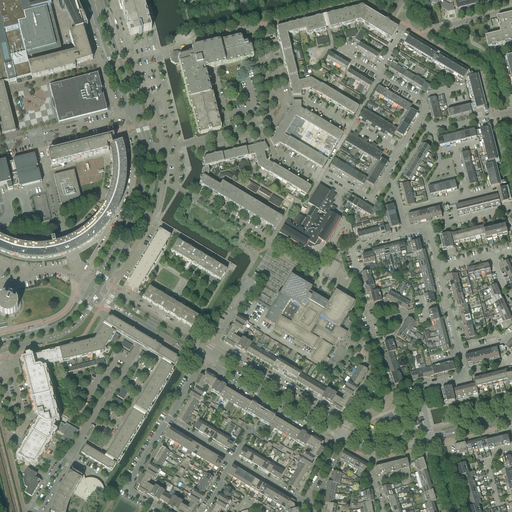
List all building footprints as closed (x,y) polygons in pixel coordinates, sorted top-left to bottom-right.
[(0,0),(0,123),(0,124),(1,126),(2,132),(3,135),(4,135),(8,134),(10,133),(16,132),(15,131),(14,124),(11,115),(10,109),(8,101),(4,88),(3,83),(8,82),(8,83),(9,83),(9,81),(5,67),(6,66),(6,67),(7,67),(7,68),(8,68),(9,68),(10,68),(10,67),(10,66),(11,66),(10,65),(12,65),(15,80),(16,81),(16,80),(31,76),(28,64),(27,58),(27,57),(61,49),(60,48),(57,34),(57,33),(56,30),(56,29),(55,28),(54,22),(54,21),(53,20),(53,19),(53,18),(50,7),(48,0),(0,0)] [(60,0),(62,3),(61,3),(64,10),(65,9),(68,14),(71,21),(73,26),(74,28),(73,28),(73,30),(70,31),(71,33),(82,30),(83,29),(82,29),(87,26),(85,22),(82,18),(79,11),(73,0),(60,0)] [(117,0),(119,5),(121,4),(125,18),(126,18),(127,22),(126,22),(130,36),(138,33),(137,28),(138,28),(140,34),(141,34),(142,34),(142,33),(140,27),(141,27),(143,32),(151,30),(149,23),(147,23),(147,21),(149,20),(147,16),(146,16),(145,12),(146,12),(142,0),(117,0)] [(428,0),(438,5),(440,1),(443,2),(440,7),(448,12),(455,10),(453,5),(457,5),(458,9),(479,4),(477,0),(481,0),(481,1),(485,0),(428,0)] [(358,7),(347,10),(346,10),(349,23),(359,21),(362,6),(358,7)] [(365,8),(362,6),(359,21),(360,21),(370,27),(376,15),(364,8),(365,8)] [(343,11),(334,13),(330,14),(326,15),(330,28),(349,23),(346,10),(343,11)] [(499,27),(500,31),(511,28),(511,26),(511,25),(511,20),(510,14),(497,17),(498,22),(499,22),(501,26),(499,27)] [(388,22),(389,22),(388,21),(387,20),(386,20),(385,21),(376,15),(370,27),(391,40),(398,28),(388,22)] [(322,16),(319,17),(315,18),(306,21),(305,20),(303,21),(305,30),(307,34),(326,29),(322,16)] [(296,23),(292,24),(292,23),(288,24),(288,25),(285,26),(287,34),(305,30),(303,21),(301,21),(302,22),(298,22),(295,22),(296,23)] [(288,37),(287,34),(285,26),(276,28),(279,39),(278,39),(279,42),(280,41),(282,52),(291,50),(288,37)] [(511,28),(500,31),(501,33),(499,34),(502,45),(506,44),(506,43),(510,41),(511,43),(511,42),(511,28)] [(356,29),(345,32),(346,39),(355,37),(357,34),(356,29)] [(362,29),(360,30),(376,39),(377,38),(362,29)] [(82,30),(71,33),(68,34),(69,37),(74,53),(32,64),(28,64),(31,76),(32,79),(75,68),(75,65),(92,60),(82,30)] [(360,31),(355,39),(360,42),(365,34),(360,31)] [(342,32),(331,35),(333,42),(344,39),(342,32)] [(468,70),(443,55),(409,35),(408,34),(405,33),(404,35),(408,37),(403,44),(408,47),(407,49),(412,52),(413,50),(417,53),(416,54),(422,57),(422,56),(427,58),(426,60),(434,65),(435,63),(439,66),(438,67),(443,70),(444,69),(448,71),(447,73),(452,76),(453,74),(457,77),(457,78),(462,81),(468,70)] [(486,37),(489,48),(493,47),(493,46),(497,45),(498,46),(502,45),(499,34),(494,35),(494,34),(491,35),(491,36),(486,37)] [(316,39),(317,46),(329,43),(327,36),(316,39)] [(220,126),(212,94),(211,94),(205,73),(205,69),(251,58),(250,56),(253,56),(251,47),(252,47),(251,40),(250,41),(249,37),(248,37),(238,39),(238,37),(191,49),(191,50),(190,50),(189,52),(187,51),(182,52),(181,54),(177,51),(172,53),(170,57),(171,62),(175,64),(180,63),(191,107),(192,107),(198,132),(200,131),(200,134),(209,132),(209,133),(210,134),(212,134),(211,132),(220,130),(219,126),(220,126)] [(377,38),(376,40),(387,46),(388,44),(384,42),(377,38)] [(356,50),(360,53),(365,45),(360,42),(356,50)] [(365,45),(360,53),(365,56),(370,48),(365,45)] [(370,48),(365,56),(370,59),(375,51),(370,48)] [(297,74),(291,50),(282,52),(285,63),(284,63),(285,66),(286,65),(288,76),(297,74)] [(327,59),(331,61),(336,54),(331,51),(327,59)] [(375,51),(370,59),(375,62),(379,54),(375,51)] [(341,56),(336,54),(331,61),(336,64),(341,56)] [(345,59),(341,56),(336,64),(341,67),(345,59)] [(350,62),(345,59),(341,67),(346,70),(350,62)] [(388,70),(393,73),(397,65),(395,63),(396,62),(394,61),(394,60),(388,70)] [(397,65),(393,73),(397,75),(402,68),(397,65)] [(345,75),(350,78),(355,70),(350,67),(345,75)] [(402,68),(397,75),(402,78),(407,70),(402,68)] [(360,73),(355,70),(350,78),(355,81),(360,73)] [(407,70),(402,78),(407,81),(411,73),(407,70)] [(364,76),(360,73),(355,81),(360,84),(364,76)] [(411,73),(407,81),(411,84),(416,76),(411,73)] [(97,74),(50,86),(53,99),(52,100),(52,101),(52,103),(52,105),(53,107),(54,109),(54,110),(55,110),(56,111),(59,123),(107,111),(103,96),(102,96),(100,90),(101,89),(97,74)] [(301,90),(299,81),(297,74),(288,76),(291,87),(290,87),(291,89),(292,89),(293,93),(293,95),(301,95),(301,90)] [(472,104),(470,105),(469,105),(470,109),(470,111),(471,111),(483,108),(484,109),(484,112),(487,111),(486,108),(484,98),(482,89),(480,83),(479,78),(478,75),(466,78),(467,84),(469,83),(470,88),(468,89),(470,94),(471,94),(473,99),(471,99),(472,104)] [(369,78),(364,76),(360,84),(364,86),(369,78)] [(416,76),(411,84),(416,87),(421,79),(416,76)] [(311,78),(299,81),(301,90),(309,88),(316,93),(321,85),(311,78)] [(374,81),(369,78),(364,86),(369,89),(374,81)] [(421,79),(416,87),(421,89),(425,81),(421,79)] [(425,81),(421,89),(425,92),(430,84),(425,81)] [(374,92),(379,95),(384,87),(379,84),(374,92)] [(321,85),(316,93),(325,98),(330,90),(321,85)] [(389,90),(384,87),(379,95),(384,98),(389,90)] [(330,90),(325,98),(335,104),(340,95),(330,90)] [(393,93),(389,90),(384,98),(388,101),(393,93)] [(398,96),(393,93),(388,101),(393,104),(398,96)] [(340,95),(335,104),(344,109),(349,101),(340,95)] [(402,98),(398,96),(393,104),(398,106),(402,98)] [(407,101),(402,98),(398,106),(402,109),(407,101)] [(288,112),(282,121),(290,126),(296,117),(300,119),(305,111),(301,108),(301,101),(292,101),(292,105),(289,109),(288,111),(288,112)] [(349,101),(344,109),(354,115),(359,107),(349,101)] [(407,101),(402,109),(406,111),(407,112),(408,111),(409,109),(409,108),(410,108),(412,104),(411,103),(407,101)] [(409,109),(410,108),(409,108),(409,109),(408,111),(407,112),(406,113),(411,116),(414,118),(417,113),(409,109)] [(366,121),(369,123),(374,115),(364,109),(359,117),(362,119),(360,123),(364,126),(366,121)] [(453,109),(447,111),(447,110),(445,111),(446,117),(449,116),(450,120),(455,118),(453,109)] [(315,117),(305,111),(300,119),(310,125),(315,117)] [(411,116),(406,113),(403,118),(411,123),(414,118),(411,116)] [(383,121),(374,115),(369,123),(371,125),(369,129),(373,131),(375,127),(378,129),(383,121)] [(310,125),(300,119),(296,117),(290,126),(285,135),(289,138),(299,143),(308,149),(318,155),(327,160),(334,147),(337,143),(338,142),(329,136),(319,131),(310,125)] [(324,122),(315,117),(310,125),(319,131),(324,122)] [(411,123),(403,118),(401,123),(408,128),(411,123)] [(280,143),(284,146),(289,138),(285,135),(290,126),(282,121),(277,131),(276,130),(275,132),(276,133),(273,138),(270,139),(274,147),(280,143)] [(392,126),(383,121),(378,129),(381,130),(378,134),(382,137),(385,133),(387,134),(392,126)] [(334,128),(324,122),(319,131),(329,136),(334,128)] [(408,128),(401,123),(398,127),(406,132),(408,128)] [(488,128),(477,131),(476,131),(475,132),(476,134),(477,137),(478,137),(480,137),(482,142),(483,141),(484,146),(483,147),(484,152),(486,152),(487,157),(485,157),(488,166),(486,166),(487,171),(485,172),(487,178),(489,177),(490,182),(488,182),(489,188),(503,185),(503,184),(506,184),(506,181),(502,182),(501,182),(497,164),(500,163),(496,147),(491,128),(490,123),(487,124),(488,128)] [(396,128),(392,126),(387,134),(390,136),(391,136),(392,137),(393,136),(394,133),(395,132),(396,130),(397,129),(396,128)] [(406,132),(398,127),(397,129),(396,130),(395,132),(394,133),(395,132),(403,137),(406,132)] [(343,133),(334,128),(329,136),(338,142),(343,133)] [(345,142),(354,148),(359,140),(356,138),(359,134),(355,131),(352,136),(349,134),(345,142)] [(64,163),(108,152),(108,150),(110,149),(110,151),(111,151),(112,153),(111,154),(112,164),(109,164),(110,167),(113,167),(112,177),(109,177),(109,180),(112,180),(110,190),(107,189),(106,192),(109,193),(108,196),(107,198),(118,203),(119,201),(120,197),(121,194),(123,188),(124,182),(124,179),(125,173),(125,167),(125,164),(124,157),(123,151),(122,148),(120,142),(114,144),(113,139),(114,139),(113,136),(107,138),(108,139),(105,140),(48,154),(52,170),(65,167),(64,163)] [(362,141),(359,140),(354,148),(363,153),(368,145),(366,144),(368,139),(364,137),(362,141)] [(299,143),(289,138),(284,146),(294,152),(299,143)] [(268,150),(264,142),(263,143),(259,144),(256,144),(256,145),(245,148),(247,156),(255,154),(264,152),(268,150)] [(308,149),(299,143),(294,152),(303,157),(308,149)] [(371,147),(368,145),(363,153),(373,159),(377,151),(375,149),(377,145),(373,143),(371,147)] [(423,143),(420,148),(428,153),(429,150),(431,151),(432,149),(423,143)] [(247,156),(245,148),(235,150),(232,150),(232,151),(221,154),(223,162),(247,156)] [(420,148),(417,152),(425,157),(428,153),(420,148)] [(318,155),(308,149),(303,157),(313,163),(318,155)] [(377,151),(373,159),(376,161),(377,161),(378,160),(379,159),(379,158),(380,157),(382,154),(381,153),(377,151)] [(273,164),(266,160),(264,152),(255,154),(258,166),(268,172),(273,164)] [(417,152),(414,157),(422,162),(425,157),(417,152)] [(0,186),(7,185),(8,190),(12,189),(42,182),(35,154),(0,163),(0,186)] [(223,162),(221,154),(216,155),(216,154),(213,155),(213,156),(203,158),(205,167),(208,166),(223,162)] [(327,160),(318,155),(313,163),(322,168),(327,160)] [(380,158),(380,157),(379,158),(379,159),(378,160),(377,161),(376,163),(381,166),(384,168),(387,163),(380,158)] [(414,157),(411,162),(419,166),(422,162),(414,157)] [(330,167),(335,170),(339,162),(334,159),(330,167)] [(239,171),(250,168),(249,162),(238,164),(239,171)] [(339,162),(335,170),(339,173),(344,165),(339,162)] [(411,162),(409,166),(417,171),(419,166),(411,162)] [(381,166),(376,163),(374,168),(379,171),(382,172),(384,168),(381,166)] [(278,178),(283,170),(273,164),(268,172),(278,178)] [(344,165),(339,173),(344,175),(349,167),(344,165)] [(409,166),(406,171),(414,176),(417,171),(409,166)] [(349,167),(344,175),(348,178),(353,170),(349,167)] [(379,171),(374,168),(371,172),(376,175),(379,177),(382,172),(379,171)] [(354,169),(353,170),(348,178),(353,181),(358,173),(355,171),(356,170),(354,169)] [(287,184),(292,176),(283,170),(278,178),(287,184)] [(81,199),(74,171),(54,176),(61,204),(81,199)] [(411,181),(414,176),(406,171),(403,176),(411,181)] [(231,180),(234,176),(227,172),(220,174),(217,179),(220,181),(222,177),(226,176),(231,180)] [(376,175),(371,172),(368,177),(373,180),(376,182),(379,177),(376,175)] [(358,173),(353,181),(358,184),(362,176),(358,173)] [(220,186),(206,178),(203,176),(199,184),(208,190),(210,192),(211,191),(215,194),(220,186)] [(243,187),(245,183),(234,176),(232,180),(243,187)] [(297,190),(302,181),(292,176),(287,184),(297,190)] [(366,178),(362,176),(358,184),(361,186),(363,187),(365,183),(364,183),(365,181),(366,180),(367,178),(366,178)] [(373,180),(368,177),(367,179),(367,178),(366,180),(365,181),(364,183),(365,183),(365,182),(373,187),(376,182),(373,180)] [(255,194),(260,187),(248,180),(244,187),(255,194)] [(306,195),(311,187),(302,181),(297,190),(306,195)] [(227,201),(234,189),(222,182),(220,186),(215,194),(227,201)] [(336,195),(333,193),(335,191),(331,188),(329,191),(325,188),(319,185),(308,203),(312,206),(305,218),(298,214),(292,223),(287,220),(279,234),(304,249),(306,245),(310,247),(312,246),(313,245),(315,244),(317,245),(319,245),(321,241),(325,243),(340,218),(333,214),(337,208),(332,205),(334,202),(333,201),(336,195)] [(498,196),(477,201),(456,206),(458,215),(500,204),(499,200),(500,199),(501,199),(502,203),(509,202),(509,201),(511,200),(511,199),(511,200),(508,188),(508,187),(498,190),(499,194),(498,194),(498,195),(498,196)] [(269,198),(271,194),(260,188),(258,191),(269,198)] [(239,208),(246,197),(234,189),(227,201),(239,208)] [(347,202),(351,205),(356,197),(351,194),(347,202)] [(279,208),(283,201),(272,195),(268,202),(279,208)] [(251,215),(258,204),(246,197),(239,208),(251,215)] [(361,200),(356,197),(351,205),(356,207),(361,200)] [(73,250),(78,247),(83,244),(86,243),(91,239),(96,235),(98,233),(102,228),(106,224),(108,221),(111,216),(114,211),(116,208),(118,204),(118,203),(107,198),(106,199),(105,203),(102,201),(101,204),(103,205),(101,210),(98,214),(96,212),(94,214),(96,216),(93,220),(90,224),(87,222),(85,224),(84,223),(77,229),(77,230),(75,231),(74,230),(70,233),(72,237),(68,239),(65,240),(61,242),(59,237),(54,239),(52,239),(47,240),(42,241),(42,245),(39,245),(34,245),(29,245),(26,245),(21,244),(16,243),(17,240),(14,239),(13,242),(8,240),(4,238),(5,235),(2,234),(1,237),(0,236),(0,249),(4,251),(10,253),(13,254),(18,256),(24,257),(34,258),(41,258),(49,257),(55,256),(64,253),(73,250)] [(365,202),(361,200),(356,207),(361,210),(365,202)] [(370,205),(365,202),(361,210),(365,213),(370,205)] [(263,223),(270,211),(258,204),(251,215),(263,223)] [(375,208),(370,205),(365,213),(370,216),(375,208)] [(275,230),(282,218),(270,211),(263,223),(275,230)] [(454,244),(486,237),(487,239),(487,238),(490,238),(508,233),(505,224),(484,229),(483,226),(472,228),(473,230),(463,232),(463,231),(452,234),(453,240),(452,240),(450,234),(440,237),(443,249),(446,249),(446,250),(454,248),(452,243),(454,243),(454,244)] [(160,230),(153,241),(164,248),(166,243),(165,243),(167,241),(170,236),(160,230)] [(187,246),(182,243),(179,242),(180,241),(178,240),(178,241),(177,240),(171,251),(183,258),(189,248),(189,247),(188,246),(187,246)] [(413,253),(416,253),(422,251),(421,247),(422,247),(420,242),(420,243),(419,240),(410,242),(413,253)] [(164,248),(153,241),(143,259),(153,265),(164,248)] [(399,242),(398,242),(400,252),(406,251),(405,248),(407,247),(406,243),(404,244),(403,242),(400,243),(399,242)] [(199,253),(194,250),(191,249),(191,248),(190,247),(190,248),(189,248),(183,258),(194,265),(201,254),(200,254),(201,254),(199,253)] [(362,255),(364,264),(375,261),(374,258),(374,259),(372,252),(372,253),(369,253),(364,254),(364,255),(362,255)] [(211,261),(208,259),(203,256),(203,255),(201,254),(201,255),(201,254),(194,265),(207,272),(213,262),(213,261),(212,260),(211,261)] [(153,265),(143,259),(133,276),(143,282),(153,265)] [(503,263),(505,268),(511,265),(511,262),(511,260),(503,263)] [(226,270),(215,263),(216,263),(214,262),(213,262),(207,272),(220,280),(222,277),(223,277),(225,274),(224,274),(226,270)] [(492,275),(489,263),(483,265),(486,273),(486,276),(492,275)] [(478,266),(473,267),(475,276),(476,279),(481,278),(480,275),(478,266)] [(362,277),(362,278),(372,276),(370,270),(361,273),(362,276),(362,277)] [(133,276),(129,282),(126,287),(136,294),(139,289),(138,288),(139,286),(140,287),(143,282),(133,276)] [(339,328),(347,314),(355,302),(335,291),(328,303),(315,295),(315,294),(314,293),(313,293),(313,294),(310,292),(312,288),(291,276),(279,295),(278,295),(277,296),(276,297),(276,298),(275,299),(275,300),(275,301),(264,321),(276,328),(274,331),(281,336),(283,332),(295,339),(293,343),(300,347),(302,344),(312,350),(313,348),(316,350),(310,360),(321,366),(322,365),(325,367),(330,360),(326,358),(337,339),(340,340),(339,342),(341,343),(347,332),(339,328)] [(499,290),(496,285),(488,288),(491,293),(499,290)] [(159,293),(151,288),(152,288),(150,287),(150,288),(149,287),(143,298),(155,305),(161,294),(161,293),(160,293),(159,293)] [(370,293),(371,296),(370,297),(371,301),(372,301),(373,303),(382,301),(379,290),(376,291),(370,293)] [(499,290),(491,293),(493,298),(501,295),(499,290)] [(389,301),(391,302),(396,294),(391,291),(386,299),(390,301),(389,301)] [(7,301),(5,295),(2,296),(0,297),(0,312),(1,313),(4,315),(7,315),(10,315),(13,314),(15,317),(18,314),(20,310),(21,306),(21,302),(19,298),(16,294),(14,297),(12,296),(13,296),(10,294),(8,301),(7,301)] [(162,294),(161,294),(155,305),(166,312),(173,301),(172,301),(173,300),(171,300),(163,295),(162,294)] [(396,294),(391,302),(392,303),(393,302),(396,304),(400,296),(396,294)] [(501,295),(493,298),(495,303),(503,300),(501,295)] [(400,296),(396,304),(399,306),(399,307),(400,308),(405,299),(400,296)] [(410,302),(405,299),(400,308),(402,308),(407,311),(409,308),(407,306),(410,302)] [(503,300),(495,303),(497,308),(505,305),(503,300)] [(180,306),(177,304),(175,302),(173,301),(166,312),(178,319),(184,308),(182,306),(180,305),(180,306)] [(505,305),(497,308),(499,313),(507,310),(505,305)] [(187,310),(184,308),(178,319),(192,327),(194,323),(195,324),(197,321),(196,321),(198,317),(189,311),(189,310),(187,309),(187,310)] [(507,310),(499,313),(501,318),(510,314),(507,310)] [(510,314),(501,318),(504,323),(502,324),(504,328),(505,330),(511,323),(511,322),(511,320),(510,314)] [(129,328),(109,315),(104,323),(125,336),(129,328)] [(233,348),(235,345),(236,346),(237,347),(241,349),(241,350),(245,353),(246,352),(251,344),(242,338),(241,340),(240,339),(239,339),(235,336),(237,332),(238,331),(239,330),(241,331),(244,327),(247,322),(237,316),(234,321),(235,322),(232,327),(231,328),(229,327),(223,336),(227,338),(225,343),(233,348)] [(412,317),(409,316),(406,321),(405,320),(404,322),(413,327),(415,322),(411,319),(412,317)] [(404,324),(403,325),(402,327),(410,332),(413,327),(404,322),(403,324),(404,324)] [(103,325),(94,340),(103,352),(105,349),(114,332),(103,325)] [(402,327),(401,330),(400,330),(399,331),(407,336),(410,332),(402,327)] [(132,329),(129,328),(125,336),(139,344),(144,336),(135,331),(135,330),(133,329),(132,329)] [(399,333),(398,334),(397,337),(405,341),(407,336),(399,331),(398,333),(399,333)] [(144,337),(144,336),(139,344),(140,344),(154,353),(159,345),(156,344),(156,343),(154,342),(144,337)] [(103,352),(94,340),(83,343),(86,356),(100,352),(100,353),(103,352)] [(123,340),(120,345),(129,351),(132,346),(123,340)] [(392,340),(384,343),(384,345),(384,346),(385,350),(386,350),(387,353),(393,352),(396,351),(392,340)] [(59,349),(62,362),(86,356),(83,343),(73,345),(69,345),(70,346),(59,349)] [(246,352),(251,355),(256,346),(251,344),(246,352)] [(179,358),(159,345),(154,353),(175,365),(179,358)] [(256,346),(251,355),(255,357),(260,349),(256,346)] [(59,422),(55,404),(54,404),(53,399),(54,399),(51,390),(50,391),(49,385),(50,385),(48,377),(47,377),(46,372),(47,372),(45,365),(59,361),(60,364),(63,363),(62,362),(59,349),(55,350),(55,351),(50,352),(50,351),(41,353),(42,354),(36,356),(36,355),(32,356),(32,357),(30,357),(30,354),(25,355),(26,358),(21,359),(22,364),(23,364),(24,369),(23,369),(25,377),(26,377),(27,382),(29,391),(30,390),(31,396),(30,396),(32,404),(33,404),(34,406),(32,407),(32,409),(33,409),(34,414),(36,413),(38,420),(36,423),(34,424),(33,427),(33,428),(29,436),(27,436),(25,439),(26,440),(21,447),(20,448),(18,451),(19,452),(16,457),(17,459),(16,459),(19,461),(20,461),(21,460),(22,461),(22,460),(27,462),(25,464),(29,467),(30,464),(35,467),(38,463),(39,463),(41,460),(41,459),(45,452),(57,431),(63,435),(61,439),(67,442),(68,443),(69,442),(70,442),(73,436),(75,437),(78,431),(66,423),(65,425),(59,422)] [(260,349),(255,357),(259,360),(264,351),(260,349)] [(156,360),(141,351),(138,356),(152,365),(156,360)] [(264,351),(259,360),(264,362),(269,354),(264,351)] [(384,354),(385,357),(385,358),(385,360),(395,357),(393,352),(387,353),(384,354)] [(269,354),(264,362),(268,365),(273,357),(269,354)] [(268,365),(273,368),(278,359),(273,357),(268,365)] [(105,363),(104,359),(95,361),(96,365),(102,368),(105,363)] [(301,373),(289,366),(288,366),(278,359),(273,368),(272,369),(277,372),(277,371),(283,374),(284,375),(283,376),(286,378),(287,376),(291,379),(290,380),(295,383),(296,381),(301,373)] [(96,365),(94,361),(77,365),(78,370),(96,365)] [(162,361),(152,377),(164,384),(174,367),(162,361)] [(396,362),(388,365),(389,368),(388,368),(388,370),(398,367),(396,362)] [(367,370),(359,365),(356,370),(364,375),(367,370)] [(364,375),(356,370),(353,374),(362,379),(364,375)] [(455,390),(455,393),(457,399),(478,394),(477,389),(509,381),(509,383),(511,382),(511,372),(507,374),(506,370),(495,373),(495,374),(490,375),(485,377),(485,375),(474,378),(476,385),(455,390)] [(399,372),(391,375),(392,378),(391,379),(393,383),(394,385),(403,383),(399,372)] [(216,382),(217,379),(216,379),(207,373),(204,377),(200,375),(195,384),(197,385),(196,387),(193,392),(192,391),(189,396),(190,397),(199,402),(205,392),(206,391),(203,389),(206,385),(211,388),(212,388),(211,390),(220,396),(225,387),(226,386),(221,383),(220,384),(216,382)] [(296,381),(300,384),(305,376),(301,373),(296,381)] [(362,379),(353,374),(351,378),(359,383),(362,379)] [(305,376),(300,384),(304,387),(309,378),(305,376)] [(152,377),(145,389),(156,396),(164,384),(152,377)] [(309,378),(304,387),(309,389),(314,381),(309,378)] [(359,383),(351,378),(348,383),(356,388),(359,383)] [(314,381),(309,389),(313,392),(318,384),(314,381)] [(348,383),(343,392),(351,397),(354,393),(355,393),(358,389),(356,388),(348,383)] [(318,384),(313,392),(317,395),(322,386),(318,384)] [(317,395),(322,397),(327,389),(322,386),(317,395)] [(129,391),(122,387),(117,396),(123,400),(129,391)] [(229,390),(225,387),(220,396),(224,398),(229,390)] [(442,389),(442,390),(445,402),(448,401),(448,402),(455,400),(452,387),(442,389)] [(146,413),(156,396),(145,389),(135,406),(146,413)] [(336,394),(327,389),(322,397),(321,399),(326,401),(327,400),(331,403),(336,394)] [(229,390),(224,398),(229,401),(234,393),(229,390)] [(234,393),(229,401),(233,404),(238,395),(234,393)] [(238,395),(233,404),(238,406),(243,398),(238,395)] [(347,410),(352,401),(344,396),(341,400),(337,397),(332,407),(340,412),(343,408),(347,410)] [(190,397),(189,400),(188,401),(196,406),(199,402),(190,397)] [(122,402),(115,398),(110,406),(117,410),(122,402)] [(243,398),(238,406),(242,409),(247,401),(243,398)] [(188,401),(185,406),(194,411),(196,406),(188,401)] [(247,401),(242,409),(246,412),(251,403),(247,401)] [(257,405),(252,402),(251,403),(246,412),(260,419),(269,425),(274,417),(275,416),(270,413),(270,414),(264,411),(263,410),(264,409),(261,407),(260,408),(256,406),(257,405)] [(185,406),(184,409),(183,410),(191,415),(194,411),(185,406)] [(133,409),(123,426),(134,433),(144,416),(133,409)] [(183,410),(180,414),(188,419),(191,415),(183,410)] [(180,414),(178,417),(177,419),(186,424),(188,419),(180,414)] [(279,420),(274,417),(269,425),(274,428),(279,420)] [(204,423),(199,420),(196,425),(194,429),(199,432),(201,428),(204,423)] [(283,422),(279,420),(274,428),(278,431),(283,422)] [(287,425),(283,422),(278,431),(283,433),(287,425)] [(204,423),(201,428),(199,432),(203,434),(208,426),(204,423)] [(170,440),(172,435),(175,431),(170,429),(171,427),(168,425),(164,431),(167,433),(165,437),(170,440)] [(292,427),(287,425),(283,433),(287,436),(292,427)] [(123,426),(116,438),(127,445),(134,433),(123,426)] [(212,428),(208,426),(203,434),(207,437),(210,433),(212,428)] [(296,430),(292,427),(287,436),(291,439),(296,430)] [(212,428),(210,433),(207,437),(212,439),(214,435),(217,431),(212,428)] [(296,430),(291,439),(296,441),(301,433),(296,430)] [(175,431),(172,435),(170,440),(174,442),(177,438),(179,434),(175,431)] [(217,431),(214,435),(212,439),(216,442),(218,438),(221,434),(217,431)] [(301,433),(296,441),(305,447),(310,438),(306,435),(306,434),(301,431),(301,433)] [(179,434),(177,438),(174,442),(178,445),(181,441),(183,436),(179,434)] [(221,434),(218,438),(216,442),(220,445),(225,436),(221,434)] [(91,436),(88,441),(102,449),(105,444),(91,436)] [(183,436),(181,441),(178,445),(183,448),(188,439),(183,436)] [(230,439),(225,436),(220,445),(225,447),(227,443),(230,439)] [(314,437),(308,446),(312,448),(310,453),(318,458),(322,451),(319,449),(321,447),(320,446),(322,442),(314,437)] [(117,461),(127,445),(116,438),(106,455),(117,461)] [(192,442),(188,439),(183,448),(187,450),(192,442)] [(230,439),(227,443),(225,447),(229,450),(232,446),(234,442),(230,439)] [(197,445),(192,442),(187,450),(192,453),(194,449),(197,445)] [(457,445),(454,446),(457,455),(467,452),(465,443),(462,444),(461,443),(457,445)] [(88,457),(91,459),(96,451),(85,445),(81,453),(86,456),(85,456),(88,458),(88,457)] [(197,445),(194,449),(192,453),(196,455),(201,447),(197,445)] [(162,447),(159,452),(167,457),(170,452),(162,447)] [(206,450),(201,447),(196,455),(201,458),(203,454),(206,450)] [(248,450),(244,447),(241,452),(239,456),(243,458),(248,450)] [(206,450),(203,454),(201,458),(205,461),(207,456),(210,452),(206,450)] [(253,453),(248,450),(243,458),(248,461),(253,453)] [(116,464),(96,451),(91,459),(111,471),(116,464)] [(347,453),(343,451),(339,459),(344,462),(349,454),(347,453)] [(159,452),(156,456),(165,461),(167,457),(159,452)] [(210,452),(207,456),(205,461),(209,463),(214,455),(210,452)] [(257,455),(253,453),(248,461),(252,464),(257,455)] [(314,459),(306,453),(300,463),(309,468),(310,469),(313,464),(312,463),(314,459)] [(350,454),(349,454),(344,462),(348,465),(353,457),(350,455),(350,454)] [(219,458),(214,455),(209,463),(214,466),(216,462),(219,458)] [(262,458),(257,455),(252,464),(257,466),(259,462),(262,458)] [(156,456),(154,460),(162,466),(165,461),(156,456)] [(356,459),(353,457),(348,465),(353,468),(358,459),(356,458),(356,459)] [(219,458),(216,462),(214,466),(218,469),(221,464),(223,460),(219,458)] [(262,458),(259,462),(257,466),(261,469),(266,461),(262,458)] [(403,459),(401,460),(403,469),(409,468),(408,463),(410,462),(409,458),(403,460),(403,459)] [(360,460),(358,459),(353,468),(358,470),(362,462),(359,460),(360,460)] [(423,459),(414,462),(417,472),(426,469),(425,466),(426,466),(424,461),(423,461),(423,459)] [(154,460),(151,465),(159,470),(162,466),(154,460)] [(270,463),(266,461),(261,469),(265,472),(270,463)] [(362,462),(358,470),(365,474),(366,471),(365,470),(368,464),(366,463),(365,464),(362,462)] [(469,473),(466,462),(457,465),(458,469),(458,470),(459,470),(461,476),(463,475),(469,473)] [(275,466),(270,463),(265,472),(270,474),(272,470),(275,466)] [(309,468),(300,463),(298,467),(306,472),(309,468)] [(153,487),(148,484),(151,479),(151,478),(154,479),(159,470),(151,465),(150,464),(147,469),(148,470),(145,474),(144,473),(144,474),(143,475),(142,475),(136,484),(140,486),(137,491),(146,496),(147,494),(148,495),(149,496),(150,494),(154,497),(153,498),(158,501),(159,500),(164,491),(155,486),(154,488),(153,487)] [(233,466),(230,470),(228,474),(232,477),(235,473),(237,469),(233,466)] [(275,466),(272,470),(270,474),(274,477),(279,469),(275,466)] [(306,472),(298,467),(295,471),(303,476),(306,472)] [(32,497),(41,481),(35,477),(37,474),(27,468),(23,475),(24,476),(23,479),(24,486),(28,488),(25,493),(32,497)] [(80,511),(82,507),(85,501),(73,494),(82,478),(82,477),(74,472),(75,471),(72,469),(71,469),(71,470),(59,490),(56,495),(54,501),(52,508),(50,511),(80,511)] [(237,469),(235,473),(232,477),(237,480),(239,475),(242,471),(237,469)] [(279,480),(284,471),(279,469),(274,477),(279,480)] [(337,470),(333,469),(332,475),(331,475),(331,477),(341,479),(342,473),(336,472),(337,470)] [(242,471),(239,475),(237,480),(241,482),(246,474),(242,471)] [(303,476),(295,471),(292,476),(301,481),(303,476)] [(473,477),(472,472),(469,473),(463,475),(465,479),(464,480),(473,477)] [(213,478),(205,473),(202,477),(210,482),(213,478)] [(250,477),(246,474),(241,482),(245,485),(250,477)] [(428,474),(419,477),(420,483),(429,480),(428,476),(429,476),(428,474)] [(301,481),(292,476),(290,480),(298,485),(301,481)] [(210,482),(202,477),(199,482),(208,487),(210,482)] [(255,479),(250,477),(245,485),(250,488),(255,479)] [(83,480),(82,478),(73,494),(85,501),(86,501),(88,501),(88,502),(91,501),(92,500),(93,499),(94,498),(94,497),(94,496),(94,495),(93,493),(103,491),(104,489),(103,487),(103,486),(102,485),(102,484),(101,484),(100,483),(100,482),(99,482),(98,481),(97,480),(96,480),(95,479),(94,479),(93,479),(92,478),(91,478),(90,478),(89,478),(87,479),(85,479),(83,480)] [(259,482),(255,479),(250,488),(254,490),(257,486),(259,482)] [(298,485),(290,480),(287,485),(295,490),(298,485)] [(208,487),(199,482),(197,486),(205,491),(208,487)] [(259,482),(257,486),(254,490),(259,493),(261,489),(264,485),(259,482)] [(477,488),(475,482),(466,485),(468,490),(467,490),(467,491),(477,488)] [(381,485),(382,487),(383,491),(382,491),(382,493),(392,490),(390,485),(385,486),(385,484),(381,485)] [(264,485),(261,489),(259,493),(263,496),(266,491),(268,487),(264,485)] [(431,485),(422,488),(424,493),(432,490),(431,487),(432,487),(431,485)] [(205,491),(197,486),(194,491),(202,496),(205,491)] [(235,492),(227,487),(224,492),(232,497),(235,492)] [(268,487),(266,491),(263,496),(267,498),(270,494),(273,490),(268,487)] [(479,487),(477,488),(467,491),(468,491),(470,496),(478,493),(480,492),(479,487)] [(273,490),(270,494),(267,498),(272,501),(274,497),(277,493),(273,490)] [(392,490),(382,493),(383,495),(384,495),(385,498),(388,498),(388,497),(394,495),(393,495),(392,490)] [(432,490),(424,493),(427,503),(433,501),(433,502),(436,501),(435,498),(436,498),(434,493),(433,494),(432,490)] [(164,491),(159,500),(163,502),(168,494),(164,491)] [(204,496),(202,496),(194,491),(191,495),(200,500),(201,501),(204,496)] [(224,492),(221,496),(230,501),(232,497),(224,492)] [(281,495),(277,493),(274,497),(272,501),(276,503),(279,499),(281,495)] [(480,498),(478,493),(470,496),(471,500),(470,500),(470,501),(480,498)] [(168,494),(163,502),(168,505),(173,497),(168,494)] [(388,497),(388,498),(389,501),(388,501),(388,503),(398,500),(396,494),(393,495),(394,495),(388,497)] [(196,506),(200,500),(191,495),(189,500),(191,501),(190,503),(187,508),(193,511),(196,511),(198,508),(196,507),(196,506)] [(219,511),(222,509),(224,510),(230,501),(221,496),(220,495),(217,500),(218,501),(214,507),(212,506),(208,511),(219,511)] [(286,498),(281,495),(279,499),(276,503),(281,506),(283,502),(286,498)] [(177,511),(182,502),(173,497),(168,505),(167,506),(172,509),(173,508),(177,511)] [(286,498),(283,502),(281,506),(285,509),(288,505),(287,504),(290,500),(286,498)] [(295,509),(294,505),(296,502),(291,499),(290,500),(287,504),(288,505),(285,509),(287,510),(287,511),(295,509)]
